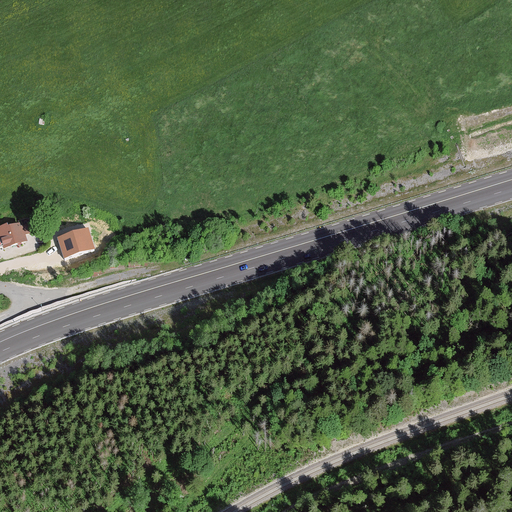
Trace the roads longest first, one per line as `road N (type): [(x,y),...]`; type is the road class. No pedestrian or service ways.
road 1 (primary): [(0,345),(511,183)]
road 2 (track): [(281,511),(511,424)]
